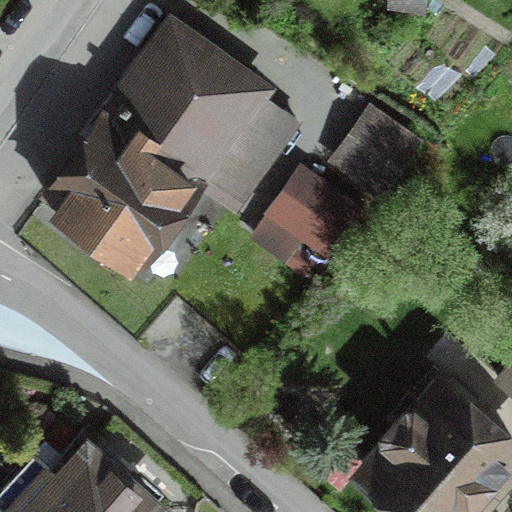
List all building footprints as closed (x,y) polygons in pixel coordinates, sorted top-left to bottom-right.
[(144,46),(27,206),(116,270),(233,110),(144,46)] [(357,113),(325,158),(366,187),(398,141),(357,113)] [(289,170),(253,217),(306,258),(342,211),(289,170)] [(511,349),(491,374),(511,391),(511,349)] [(416,511),(453,511),(511,444),(432,378),(359,465),(416,511)] [(72,417),(40,455),(22,441),(0,467),(0,501),(2,503),(0,505),(0,511),(149,511),(165,494),(72,417)]
